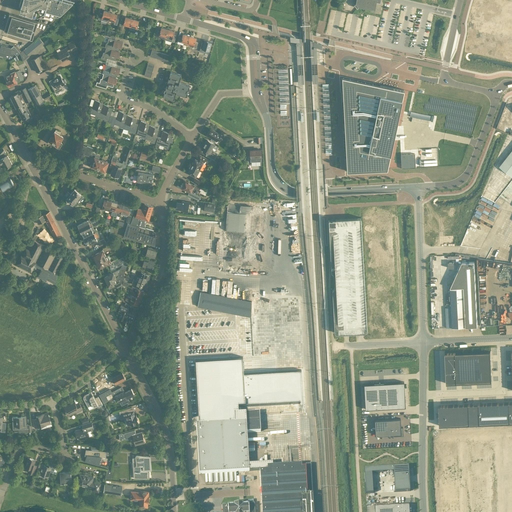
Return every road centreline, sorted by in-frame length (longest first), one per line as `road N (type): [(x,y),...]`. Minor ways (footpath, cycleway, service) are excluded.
road 1 (secondary): [(265,113),(273,177),(285,189),(418,186)]
road 2 (residential): [(122,346),(32,168)]
road 3 (unclassified): [(173,511),(164,427),(122,346)]
road 4 (unclassified): [(423,341),(424,511)]
road 5 (unclassified): [(423,341),(418,186)]
road 6 (residential): [(122,346),(163,260),(161,203)]
road 7 (secondary): [(497,93),(466,175),(454,184),(418,186)]
road 8 (residential): [(32,168),(48,165),(161,203)]
